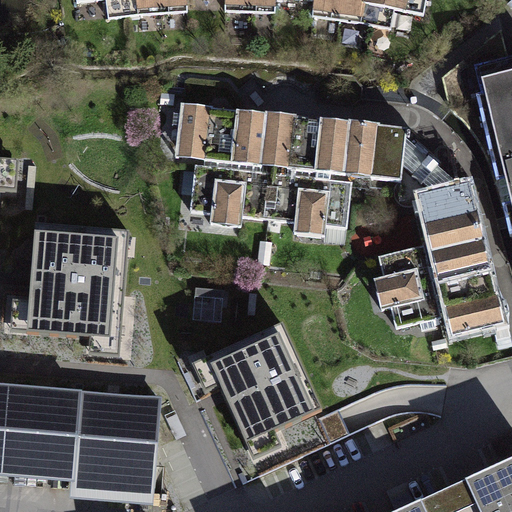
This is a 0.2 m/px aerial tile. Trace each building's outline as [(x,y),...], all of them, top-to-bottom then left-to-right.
[(76,0),(76,1),(96,0),(106,0),(108,19),(187,13),(186,0),(225,0),(226,11),(275,13),(276,0),(300,0),(314,1),(313,16),(392,31),(396,9),(424,16),(426,0),(76,0)] [(511,184),(511,74),(489,80),(511,184)] [(412,129),(180,101),(173,158),(405,186),(412,129)] [(0,157),(0,213),(2,193),(18,194),(21,159),(0,157)] [(347,229),(351,184),(195,167),(190,212),(212,214),(211,223),(241,226),(241,218),(297,224),(296,233),(322,236),(324,226),(347,229)] [(454,336),(504,323),(470,187),(421,200),(454,336)] [(131,227),(33,221),(29,280),(28,300),(12,299),(10,331),(89,337),(88,353),(121,356),(131,227)] [(442,318),(425,249),(380,260),(384,277),(376,279),(384,311),(392,309),(397,329),(442,318)] [(274,432),(321,411),(281,321),(189,363),(204,397),(221,389),(224,396),(253,461),(281,448),(274,432)] [(166,402),(0,390),(0,485),(160,496),(166,402)] [(511,511),(511,455),(489,466),(466,475),(483,511),(511,511)] [(407,504),(389,511),(425,511),(419,498),(407,504)]
